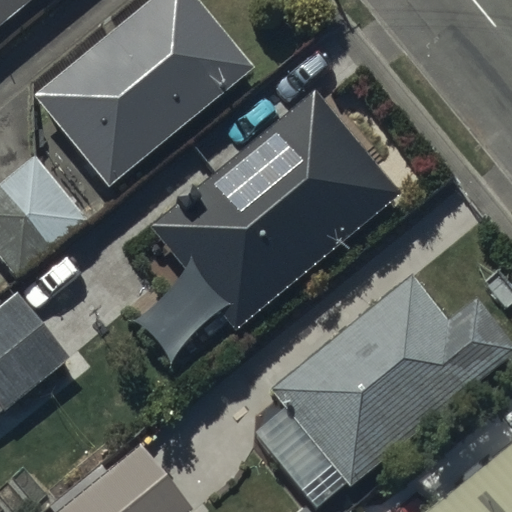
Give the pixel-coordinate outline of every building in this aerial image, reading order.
[(0,0),(0,22),(26,0),(0,0)] [(194,0),(145,0),(30,94),(104,185),(249,67),(194,0)] [(311,90),(146,227),(231,329),(396,191),(311,90)] [(83,221),(31,158),(0,183),(0,260),(14,278),(83,221)] [(408,277),(269,389),(347,485),(492,368),(450,316),(443,321),(408,277)] [(68,360),(14,293),(0,304),(0,411),(1,413),(68,360)] [(511,511),(511,440),(425,511),(511,511)] [(185,511),(189,510),(136,446),(55,511),(185,511)]
